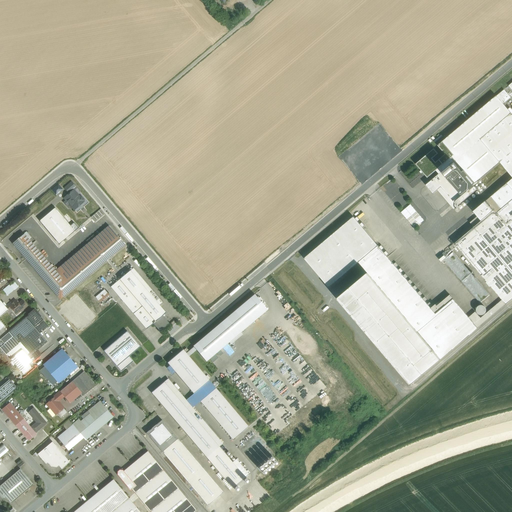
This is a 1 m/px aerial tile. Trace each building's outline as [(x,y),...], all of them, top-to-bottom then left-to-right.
[(227,13),(231,18),(236,13),(231,8),(227,13)] [(500,92),(506,101),(510,98),(504,89),(500,92)] [(466,177),(473,185),(499,162),(511,151),(511,113),(496,96),(442,141),(454,155),(436,170),(436,171),(439,174),(430,182),(438,190),(441,187),(458,206),(477,190),(475,187),(471,190),(469,189),(461,195),(447,178),(459,168),(463,172),(465,171),(468,175),(466,177)] [(434,149),(416,164),(421,170),(419,172),(421,174),(423,172),(427,178),(436,171),(436,170),(454,155),(442,141),(438,146),(445,154),(436,162),(432,159),(438,154),(434,149)] [(481,221),(454,243),(502,300),(505,304),(511,298),(511,151),(499,162),(511,177),(511,178),(473,211),(481,221)] [(468,175),(465,171),(463,172),(459,168),(447,178),(461,195),(469,189),(471,190),(475,187),(473,185),(466,177),(468,175)] [(414,179),(409,184),(412,188),(418,184),(414,179)] [(72,182),(64,188),(69,193),(73,190),(74,190),(76,188),(72,182)] [(55,195),(62,188),(57,183),(50,189),(55,195)] [(79,196),(78,197),(76,195),(77,194),(74,190),(73,190),(69,193),(69,194),(64,198),(66,200),(63,202),(66,206),(69,203),(74,210),(84,202),(84,200),(81,197),(79,196)] [(55,208),(39,221),(59,244),(78,228),(74,222),(70,226),(55,208)] [(100,208),(90,216),(94,221),(104,213),(100,208)] [(354,217),(305,258),(330,288),(359,262),(378,246),(354,217)] [(109,225),(55,271),(24,234),(12,243),(60,300),(125,245),(109,225)] [(359,262),(368,273),(441,359),(478,328),(469,317),(450,295),(437,306),(436,304),(431,308),(378,246),(359,262)] [(488,296),(454,251),(448,255),(445,251),(437,257),(440,261),(444,259),(478,303),(488,296)] [(143,279),(140,282),(130,270),(111,287),(146,329),(153,323),(162,316),(166,313),(159,305),(162,303),(143,279)] [(441,359),(368,273),(350,288),(423,374),(441,359)] [(9,285),(3,290),(7,295),(8,295),(14,290),(9,285)] [(423,374),(350,288),(338,299),(411,385),(423,374)] [(254,294),(193,346),(206,361),(267,310),(254,294)] [(0,300),(0,317),(8,310),(6,307),(0,300)] [(18,303),(15,300),(7,307),(6,306),(6,307),(8,310),(11,308),(17,314),(23,309),(18,303)] [(27,305),(22,300),(18,303),(23,309),(27,305)] [(475,312),(469,317),(478,328),(505,304),(502,300),(481,318),(475,312)] [(38,315),(32,320),(34,323),(36,325),(42,320),(38,315)] [(162,316),(153,323),(158,329),(158,331),(162,331),(162,329),(169,323),(162,316)] [(40,333),(34,327),(36,325),(34,323),(32,324),(26,317),(9,332),(13,337),(14,337),(15,336),(17,339),(16,340),(18,343),(20,342),(29,353),(35,359),(35,360),(41,355),(37,350),(47,342),(40,333)] [(36,325),(34,327),(40,333),(48,326),(43,320),(36,325)] [(127,331),(104,351),(117,366),(121,371),(133,361),(129,356),(140,347),(127,331)] [(13,337),(5,344),(11,352),(9,354),(12,358),(22,349),(27,355),(29,353),(20,342),(18,343),(16,340),(17,339),(15,336),(14,337),(13,337)] [(12,358),(11,359),(24,375),(31,368),(29,364),(32,362),(27,355),(22,349),(12,358)] [(209,380),(183,349),(167,363),(194,393),(209,380)] [(76,366),(63,350),(44,366),(57,382),(66,374),(76,366)] [(35,359),(29,353),(27,355),(32,362),(35,359)] [(84,371),(72,381),(82,393),(80,394),(82,396),(95,385),(84,371)] [(10,379),(0,387),(0,403),(17,389),(10,379)] [(186,400),(168,379),(151,392),(207,458),(219,447),(223,444),(192,408),(186,400)] [(200,401),(216,388),(209,380),(194,393),(186,400),(192,408),(200,401)] [(72,381),(60,391),(64,396),(70,403),(80,394),(82,393),(72,381)] [(216,388),(200,401),(233,440),(248,426),(216,388)] [(60,391),(54,397),(46,404),(50,408),(49,410),(48,410),(48,411),(52,416),(53,416),(54,416),(58,413),(63,408),(64,408),(58,401),(64,396),(60,391)] [(90,413),(81,422),(79,419),(73,425),(82,436),(86,440),(86,439),(86,440),(88,438),(89,438),(90,436),(108,421),(109,421),(110,419),(111,419),(113,417),(112,417),(113,417),(113,416),(111,415),(111,414),(109,412),(100,401),(88,411),(90,413)] [(21,417),(10,403),(2,409),(14,423),(21,417)] [(46,423),(34,408),(28,412),(37,422),(30,427),(35,433),(46,423)] [(63,408),(58,413),(61,417),(67,413),(63,408)] [(21,417),(14,423),(16,425),(23,419),(21,417)] [(30,427),(23,419),(16,425),(29,441),(36,434),(30,427)] [(208,506),(223,492),(162,420),(156,425),(156,424),(152,428),(149,430),(146,433),(149,437),(149,436),(208,506)] [(82,436),(73,425),(57,437),(67,449),(82,436)] [(71,462),(54,440),(37,454),(46,464),(49,462),(51,466),(57,466),(59,464),(63,469),(71,462)] [(3,444),(0,447),(0,457),(9,450),(3,444)] [(236,459),(232,462),(219,447),(207,458),(232,488),(249,474),(236,459)] [(194,511),(196,510),(148,451),(124,471),(136,486),(132,489),(150,511),(194,511)] [(124,471),(123,470),(122,470),(122,469),(120,468),(120,470),(117,471),(117,474),(130,490),(132,489),(136,486),(124,471)] [(20,469),(0,485),(0,495),(2,498),(3,497),(4,498),(6,497),(11,503),(33,484),(20,469)] [(140,511),(113,479),(73,511),(140,511)]
